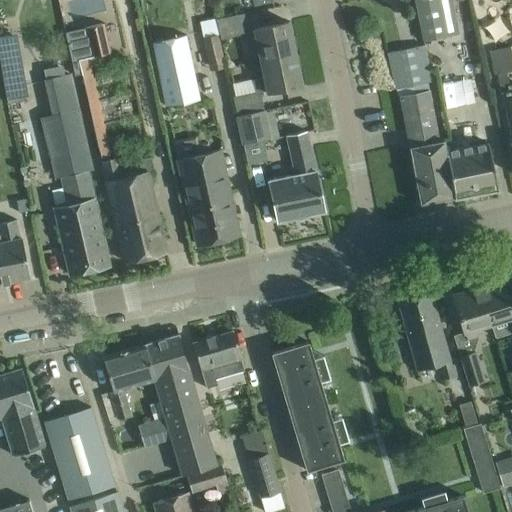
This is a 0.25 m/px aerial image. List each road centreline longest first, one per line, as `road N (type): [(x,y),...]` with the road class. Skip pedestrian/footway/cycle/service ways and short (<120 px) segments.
road 1 (unclassified): [(373,244),(324,0)]
road 2 (residential): [(301,511),(235,274)]
road 3 (secondary): [(0,323),(235,274)]
road 4 (secondary): [(235,274),(373,244)]
road 5 (secondary): [(373,244),(511,216)]
